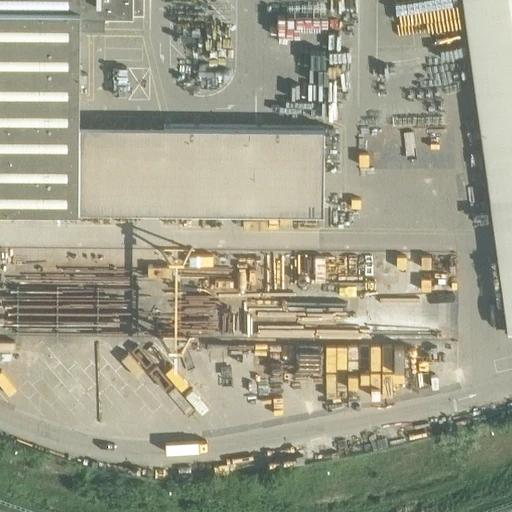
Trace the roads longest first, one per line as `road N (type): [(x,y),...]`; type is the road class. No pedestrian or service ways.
road 1 (unknown): [(0,228),(427,228),(443,234),(452,252),(478,394)]
road 2 (unknown): [(0,369),(206,373),(244,389),(301,431)]
road 3 (unknown): [(363,0),(347,192)]
